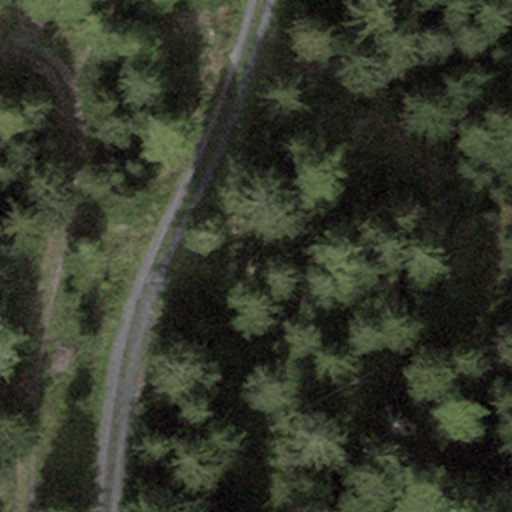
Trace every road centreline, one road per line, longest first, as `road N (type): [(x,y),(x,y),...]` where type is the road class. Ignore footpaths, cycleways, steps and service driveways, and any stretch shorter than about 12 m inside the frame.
road 1 (track): [(109,511),(124,372),(154,273),(264,0)]
road 2 (track): [(0,48),(30,52),(60,80),(70,152),(31,341),(27,511)]
